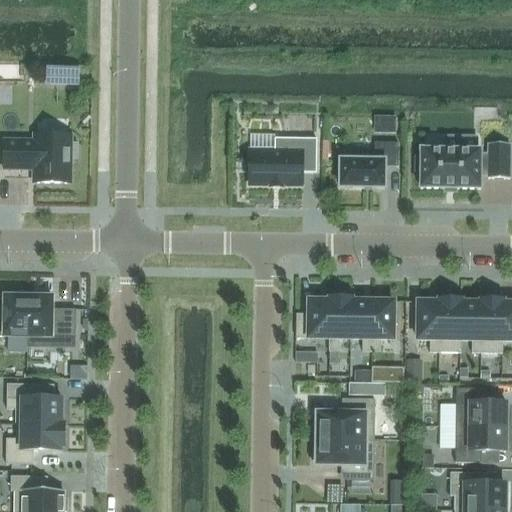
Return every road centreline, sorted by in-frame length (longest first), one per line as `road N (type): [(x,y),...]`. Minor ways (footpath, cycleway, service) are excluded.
road 1 (residential): [(125,242),(124,511)]
road 2 (residential): [(259,511),(262,244)]
road 3 (residential): [(262,244),(511,248)]
road 4 (residential): [(128,0),(125,242)]
road 5 (residential): [(125,242),(262,244)]
road 6 (residential): [(0,240),(125,242)]
